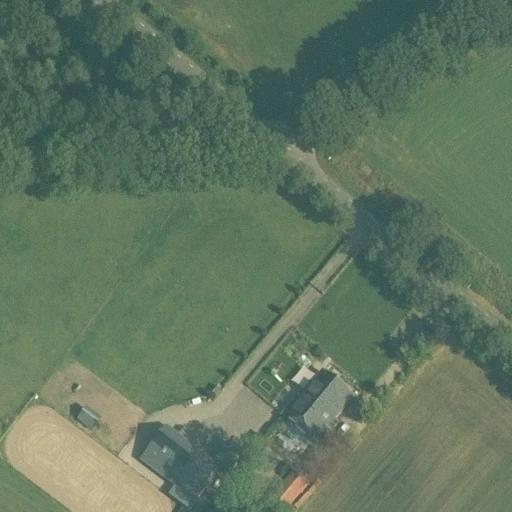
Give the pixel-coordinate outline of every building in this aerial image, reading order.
[(407,352),(445,317),(433,304),(395,340),(407,352)] [(264,386),(282,401),(302,379),(284,364),(264,386)] [(302,393),(284,416),(319,445),(338,422),(336,420),(354,398),(324,373),(305,395),(302,393)] [(194,504),(221,468),(167,427),(140,463),(194,504)] [(289,511),(309,485),(294,473),(273,499),(289,511)]
